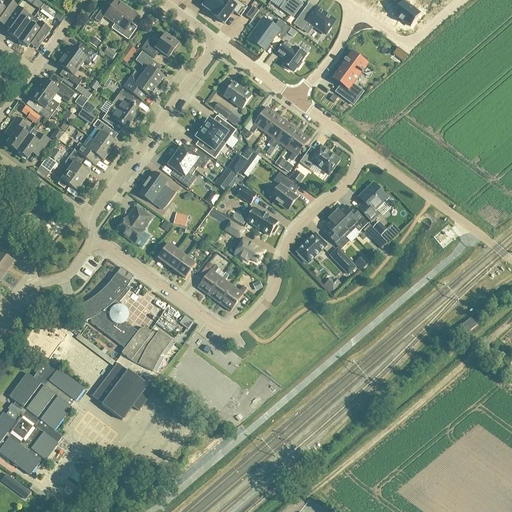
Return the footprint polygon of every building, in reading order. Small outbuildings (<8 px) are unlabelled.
[(0,0),(0,22),(4,25),(9,19),(16,9),(17,7),(9,1),(7,3),(2,0),(0,0)] [(104,16),(115,24),(126,7),(116,0),(115,0),(110,8),(105,5),(95,19),(100,23),(104,16)] [(225,0),(208,0),(204,7),(215,15),(225,0)] [(213,16),(224,24),(233,12),(240,17),(247,8),(236,0),(225,0),(215,15),(213,16)] [(296,0),(280,0),(285,3),(280,9),(287,14),(288,14),(293,18),(303,4),(299,2),(296,0)] [(402,23),(403,23),(404,22),(410,27),(420,14),(405,2),(406,0),(396,0),(393,4),(399,8),(394,15),(400,19),(399,20),(400,19),(403,22),(402,23)] [(18,41),(34,18),(17,7),(16,9),(4,25),(11,30),(8,34),(18,41)] [(126,7),(115,24),(122,29),(119,34),(128,40),(136,30),(130,26),(137,15),(126,7)] [(253,7),(246,17),(252,21),(259,11),(253,7)] [(302,13),(294,25),(302,31),(303,30),(308,22),(315,27),(326,35),(327,33),(328,34),(332,29),(331,28),(336,21),(316,7),(316,8),(309,18),(302,13)] [(50,30),(38,22),(34,18),(18,41),(27,48),(30,44),(36,49),(50,30)] [(261,47),(265,50),(276,36),(281,40),(290,28),(279,20),(274,27),(263,19),(249,39),(261,48),(261,47)] [(175,52),(181,44),(173,38),(172,40),(165,35),(157,46),(151,41),(148,46),(145,44),(141,50),(154,59),(158,54),(162,53),(168,58),(173,51),(175,52)] [(89,43),(97,48),(101,42),(94,37),(89,43)] [(285,43),(277,53),(283,58),(284,57),(287,59),(283,64),(285,65),(283,67),(289,71),(290,69),(294,72),(297,68),(299,69),(302,63),(301,62),(306,55),(296,47),(294,50),(285,43)] [(129,45),(125,52),(131,57),(136,50),(129,45)] [(64,55),(80,67),(84,62),(89,66),(92,61),(94,63),(99,57),(89,50),(85,56),(70,46),(64,55)] [(112,60),(114,56),(116,53),(107,47),(103,53),(112,60)] [(145,71),(141,77),(157,88),(164,78),(149,67),(153,61),(142,52),(135,61),(142,66),(142,69),(145,71)] [(340,70),(335,77),(342,83),(335,93),(336,93),(352,105),(362,92),(352,85),(361,73),(363,74),(364,72),(363,71),(366,66),(359,61),(360,59),(352,53),(342,67),(341,67),(339,69),(340,70)] [(74,76),(80,67),(64,55),(57,64),(71,74),(68,79),(78,86),(82,81),(74,76)] [(157,88),(141,77),(135,72),(123,88),(143,102),(147,96),(149,98),(157,88)] [(58,104),(62,99),(68,104),(75,94),(60,84),(56,89),(42,79),(36,88),(52,100),(58,104)] [(242,110),(252,96),(234,83),(224,96),(242,110)] [(52,100),(36,88),(29,98),(43,108),(39,113),(49,120),(60,105),(58,104),(52,100)] [(115,101),(121,105),(118,109),(133,120),(140,111),(130,104),(134,99),(122,90),(115,101)] [(88,100),(83,96),(82,97),(80,95),(75,103),(82,108),(88,100)] [(337,98),(333,95),(329,100),(333,103),(337,98)] [(227,120),(232,113),(219,104),(214,110),(227,120)] [(133,120),(118,109),(113,105),(112,107),(110,107),(108,110),(108,112),(102,120),(113,128),(117,122),(127,129),(133,120)] [(258,128),(265,134),(278,116),(267,108),(254,126),(251,131),(254,133),(258,128)] [(41,116),(33,110),(28,116),(37,122),(41,116)] [(268,144),(272,146),(289,123),(278,116),(265,134),(272,139),(268,144)] [(6,144),(17,152),(28,136),(22,131),(26,125),(16,118),(5,134),(11,138),(6,144)] [(210,119),(208,122),(206,121),(203,125),(204,127),(203,129),(226,145),(236,131),(225,123),(221,128),(210,119)] [(92,133),(89,137),(110,152),(116,143),(106,136),(110,129),(98,120),(93,127),(95,128),(92,133)] [(289,123),(272,146),(275,149),(279,144),(286,149),(299,131),(289,123)] [(203,129),(201,131),(199,130),(197,134),(198,136),(196,138),(208,146),(204,152),(215,160),(226,145),(203,129)] [(33,130),(28,136),(17,152),(27,159),(32,153),(38,157),(49,142),(33,130)] [(58,130),(52,138),(57,141),(63,134),(58,130)] [(310,139),(299,131),(286,149),(293,154),(289,159),(293,162),(297,157),(310,139)] [(101,160),(103,162),(110,152),(89,137),(82,146),(79,144),(74,151),(79,155),(96,167),(101,160)] [(178,155),(176,157),(196,171),(199,166),(204,169),(211,159),(199,151),(196,156),(183,147),(182,149),(180,147),(176,153),(178,155)] [(243,154),(249,157),(252,150),(247,147),(243,154)] [(314,165),(329,175),(339,161),(321,147),(312,159),(306,155),(300,163),(310,170),(314,165)] [(70,167),(68,171),(83,183),(90,173),(79,166),(81,163),(76,159),(79,155),(74,151),(65,163),(70,167)] [(238,155),(227,169),(236,176),(246,161),(238,155)] [(255,155),(253,156),(248,164),(242,172),(248,177),(254,169),(261,159),(255,155)] [(50,173),(56,164),(47,157),(41,166),(50,173)] [(169,166),(182,176),(178,181),(189,189),(196,179),(192,176),(196,171),(176,157),(175,159),(173,157),(169,163),(170,165),(169,166)] [(292,177),(300,183),(305,176),(297,170),(292,177)] [(76,192),(83,183),(68,171),(58,184),(64,189),(67,185),(76,192)] [(234,176),(228,172),(218,187),(224,191),(234,176)] [(147,183),(171,201),(176,194),(165,186),(168,182),(155,173),(147,183)] [(292,183),(280,174),(274,181),(280,186),(271,198),(288,211),(297,198),(289,191),(288,189),(292,183)] [(155,199),(166,207),(171,201),(147,183),(139,194),(152,203),(155,199)] [(374,184),(361,197),(359,198),(366,204),(359,210),(372,223),(378,216),(374,212),(377,209),(380,209),(383,206),(383,203),(382,202),(387,197),(383,193),(383,192),(383,191),(379,186),(378,186),(377,187),(374,184)] [(251,204),(256,196),(243,188),(237,196),(251,204)] [(216,202),(210,198),(207,202),(213,207),(216,202)] [(368,224),(358,213),(352,208),(348,212),(342,205),(337,210),(338,212),(334,216),(350,233),(355,228),(359,233),(368,224)] [(151,218),(137,208),(128,219),(127,218),(117,231),(135,244),(145,231),(143,230),(151,218)] [(276,226),(278,223),(269,217),(270,217),(264,213),(263,214),(254,208),(246,222),(270,236),(272,233),(274,234),(278,227),(276,226)] [(188,226),(189,215),(176,214),(175,225),(188,226)] [(329,219),(323,224),(329,230),(325,234),(341,250),(350,242),(346,237),(350,233),(334,216),(330,220),(329,219)] [(226,231),(240,239),(245,231),(231,222),(226,231)] [(388,244),(399,233),(394,228),(387,235),(385,233),(381,237),(388,244)] [(468,230),(461,235),(471,249),(478,244),(468,230)] [(309,264),(326,246),(327,247),(327,246),(327,245),(326,245),(316,235),(316,234),(315,235),(309,241),(308,241),(304,245),(304,246),(297,252),(297,253),(299,255),(298,256),(305,263),(306,262),(308,263),(307,264),(308,264),(309,264)] [(259,259),(264,251),(245,239),(235,255),(248,263),(250,259),(257,263),(258,261),(259,262),(260,260),(259,259)] [(167,266),(178,251),(169,245),(158,260),(167,266)] [(0,264),(7,270),(14,261),(0,251),(1,250),(0,248),(0,264)] [(356,268),(352,265),(352,264),(341,254),(342,253),(338,249),(330,256),(334,260),(335,260),(345,271),(344,271),(348,275),(356,268)] [(176,273),(187,258),(178,251),(167,266),(176,273)] [(187,258),(176,273),(185,279),(196,264),(187,258)] [(211,271),(198,289),(209,296),(226,274),(226,273),(222,278),(215,273),(219,269),(215,266),(211,271)] [(122,306),(123,306),(120,302),(130,290),(127,287),(130,282),(116,273),(100,293),(78,307),(87,321),(92,318),(94,321),(91,323),(125,349),(122,353),(132,361),(153,372),(161,356),(172,341),(159,331),(156,336),(150,331),(147,330),(145,329),(144,329),(142,329),(140,330),(139,331),(138,332),(125,323),(128,318),(128,313),(126,309),(122,306)] [(229,276),(226,274),(209,296),(220,304),(233,286),(226,281),(229,276)] [(240,291),(233,286),(220,304),(230,312),(247,289),(243,287),(240,291)] [(463,337),(478,326),(472,318),(457,330),(463,337)] [(195,325),(187,319),(182,325),(190,332),(195,325)] [(107,344),(119,351),(121,348),(109,341),(107,344)] [(76,402),(85,390),(46,361),(37,373),(38,373),(34,379),(28,374),(10,398),(16,402),(6,415),(4,414),(0,419),(0,452),(30,476),(36,468),(39,470),(63,437),(54,430),(72,407),(71,407),(75,402),(76,402)] [(138,411),(154,391),(148,386),(128,371),(118,364),(93,397),(103,405),(102,406),(122,421),(132,407),(138,411)] [(86,471),(89,468),(82,463),(79,466),(86,471)] [(25,499),(30,493),(6,474),(1,481),(25,499)]
